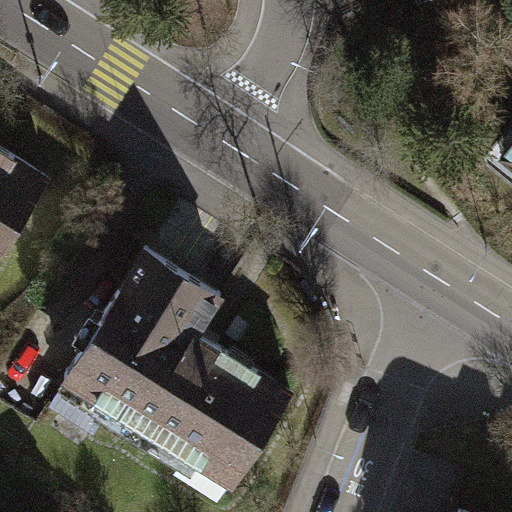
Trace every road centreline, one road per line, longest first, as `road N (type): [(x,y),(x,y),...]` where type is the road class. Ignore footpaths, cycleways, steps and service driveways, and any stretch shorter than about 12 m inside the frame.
road 1 (residential): [(217,135),(450,285)]
road 2 (residential): [(2,0),(217,135)]
road 3 (residential): [(357,511),(450,285)]
road 4 (residential): [(281,0),(279,20),(217,135)]
